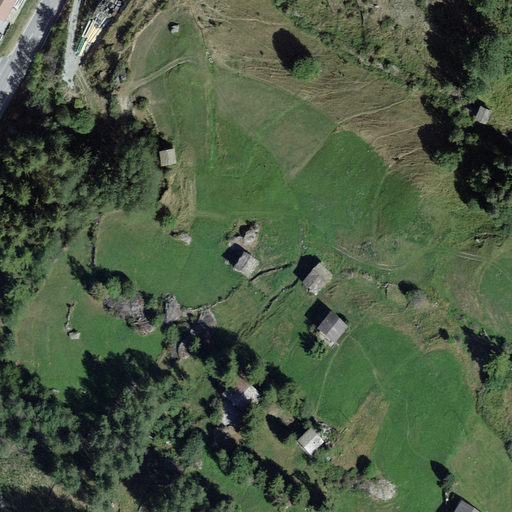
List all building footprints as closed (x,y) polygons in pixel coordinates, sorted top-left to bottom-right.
[(175,142),(160,145),(163,160),(177,158),(175,142)] [(254,263),(241,256),(231,272),(244,279),(254,263)] [(331,277),(317,268),(304,286),(318,295),(331,277)] [(345,329),(328,316),(318,330),(335,343),(345,329)] [(258,397),(236,381),(223,399),(244,415),(258,397)] [(316,443),(306,433),(295,445),(305,454),(316,443)]
